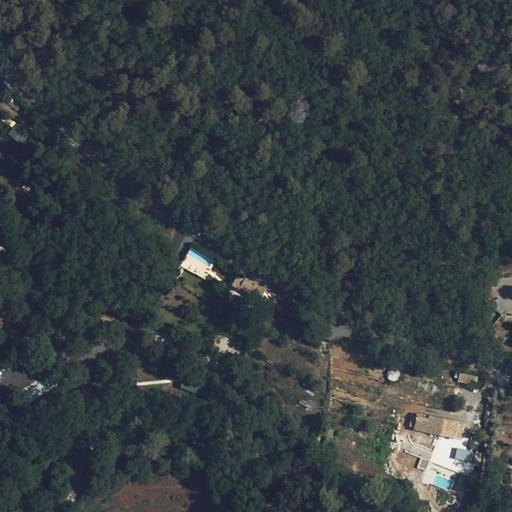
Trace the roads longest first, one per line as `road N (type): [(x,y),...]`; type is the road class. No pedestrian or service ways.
road 1 (residential): [(494,366),(491,296),(458,171),(458,93),(511,35)]
road 2 (residential): [(197,224),(112,346),(87,353),(81,452),(52,511)]
road 3 (unclassified): [(197,224),(367,348),(494,366)]
road 4 (unclassified): [(0,64),(197,224)]
